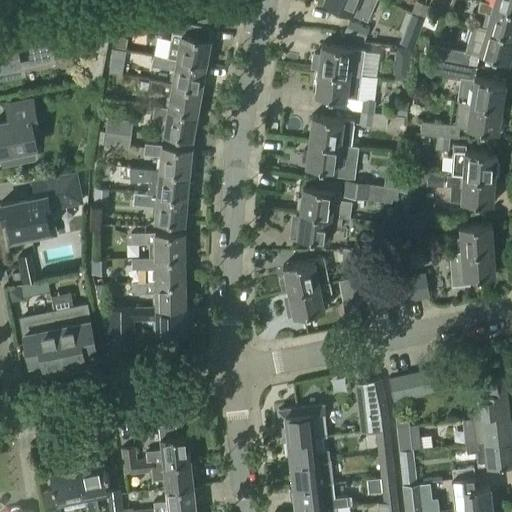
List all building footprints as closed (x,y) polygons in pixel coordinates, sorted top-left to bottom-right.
[(321,0),(322,1),(366,20),(375,0),(321,0)] [(479,0),(476,11),(488,15),(484,28),(511,35),(511,9),(492,4),(479,0)] [(511,0),(492,0),(492,4),(511,9),(511,0)] [(415,1),(411,13),(422,17),(427,5),(415,1)] [(348,20),(343,31),(363,40),(368,28),(348,20)] [(189,36),(170,32),(166,57),(204,64),(205,62),(208,63),(210,51),(207,50),(211,26),(192,23),(189,36)] [(433,45),(431,57),(447,60),(459,62),(468,64),(470,53),(478,56),(479,53),(508,61),(511,48),(511,35),(484,28),(472,24),(464,51),(433,45)] [(16,30),(0,33),(0,76),(21,72),(21,73),(22,73),(20,61),(56,54),(50,25),(17,31),(16,30)] [(404,31),(400,42),(411,47),(416,35),(404,31)] [(116,36),(115,47),(125,48),(126,38),(116,36)] [(313,54),(311,66),(317,67),(317,69),(358,75),(360,75),(364,49),(352,48),(320,43),(319,54),(313,54)] [(394,59),(392,77),(407,79),(409,61),(410,48),(396,46),(394,59)] [(91,48),(85,79),(100,76),(106,51),(91,48)] [(153,54),(151,65),(174,69),(171,83),(200,88),(204,64),(166,57),(153,54)] [(447,60),(444,72),(457,74),(459,62),(447,60)] [(317,69),(314,94),(326,96),(345,99),(345,96),(357,98),(360,75),(358,75),(317,69)] [(457,100),(458,100),(501,107),(505,81),(473,76),(473,79),(460,77),(457,100)] [(148,79),(146,90),(170,94),(167,107),(195,113),(200,88),(171,83),(148,79)] [(6,115),(0,116),(0,162),(1,167),(35,159),(32,145),(36,145),(33,131),(38,130),(31,95),(3,101),(6,115)] [(361,98),(360,111),(372,112),(374,100),(361,98)] [(420,120),(419,134),(436,135),(448,137),(458,138),(459,126),(497,132),(501,107),(458,100),(454,123),(420,120)] [(393,103),(392,114),(405,116),(406,104),(393,103)] [(153,105),(151,116),(165,119),(163,132),(191,137),(195,113),(167,107),(153,105)] [(360,111),(358,123),(385,126),(386,114),(372,112),(360,111)] [(311,114),(308,140),(356,146),(349,145),(353,120),(311,114)] [(106,117),(104,131),(130,134),(132,120),(106,117)] [(104,131),(103,143),(128,147),(130,134),(104,131)] [(436,135),(435,148),(447,149),(448,137),(436,135)] [(308,140),(304,165),(335,169),(334,175),(347,177),(349,164),(354,164),(356,146),(308,140)] [(144,143),(143,153),(160,155),(158,169),(187,172),(187,171),(191,171),(193,170),(194,160),(192,159),(189,158),(190,147),(189,147),(174,145),(144,143)] [(452,143),(450,175),(494,178),(496,152),(465,150),(465,144),(452,143)] [(148,168),(128,166),(130,181),(147,180),(146,193),(185,197),(185,196),(192,197),(193,182),(186,182),(187,172),(158,169),(148,168)] [(386,168),(383,186),(397,187),(399,170),(386,168)] [(32,196),(0,202),(0,206),(7,243),(55,233),(49,207),(81,201),(75,172),(29,181),(32,196)] [(106,172),(105,182),(120,184),(121,173),(106,172)] [(427,173),(426,184),(442,185),(443,174),(427,173)] [(446,174),(445,185),(450,185),(449,200),(492,203),(494,178),(450,175),(446,174)] [(345,181),(343,195),(365,198),(367,184),(345,181)] [(296,197),(295,206),(298,209),(298,211),(341,216),(348,217),(350,201),(338,199),(339,190),(333,189),(334,184),(319,182),(318,187),(301,185),(300,195),(296,197)] [(94,188),(92,207),(106,208),(108,189),(94,188)] [(133,191),(131,202),(155,205),(154,219),(182,222),(185,197),(146,193),(133,191)] [(400,203),(399,209),(410,210),(411,204),(412,194),(401,193),(400,203)] [(291,219),(289,233),(295,234),(295,236),(327,240),(329,225),(340,227),(341,216),(298,211),(297,220),(291,219)] [(397,214),(395,234),(419,237),(421,217),(397,214)] [(490,223),(459,226),(460,250),(460,251),(492,249),(490,223)] [(183,231),(130,232),(130,243),(147,243),(148,257),(183,257),(183,256),(187,256),(187,242),(183,242),(183,231)] [(381,233),(378,249),(390,250),(392,234),(381,233)] [(342,248),(341,261),(373,262),(374,250),(342,248)] [(460,250),(448,251),(450,285),(469,283),(468,276),(494,274),(492,249),(460,251),(460,250)] [(403,255),(390,257),(391,273),(404,272),(403,255)] [(280,274),(278,278),(280,288),(283,290),(287,289),(287,290),(318,283),(318,282),(328,280),(323,256),(282,265),(284,274),(280,274)] [(148,257),(130,257),(130,268),(154,268),(155,281),(183,281),(183,257),(148,257)] [(424,272),(412,275),(416,298),(429,296),(424,272)] [(412,275),(401,277),(405,300),(416,298),(412,275)] [(352,277),(338,280),(346,316),(360,313),(359,310),(354,286),(352,277)] [(401,277),(389,279),(394,303),(405,300),(401,277)] [(389,279),(378,282),(382,305),(394,303),(389,279)] [(290,304),(285,305),(287,315),(292,314),(292,315),(324,309),(320,293),(330,291),(328,280),(318,282),(318,283),(287,290),(289,300),(290,304)] [(155,281),(131,282),(131,293),(155,292),(155,306),(184,306),(183,281),(155,281)] [(378,282),(366,284),(371,307),(382,305),(378,282)] [(366,284),(354,286),(359,310),(371,307),(366,284)] [(19,286),(7,289),(9,301),(22,299),(21,297),(19,286)] [(85,304),(53,310),(64,366),(84,362),(82,352),(95,350),(85,304)] [(131,307),(98,308),(104,334),(132,333),(132,318),(155,317),(156,332),(184,331),(184,306),(155,306),(131,306),(131,307)] [(53,310),(21,317),(30,362),(43,360),(45,370),(64,366),(53,310)] [(433,366),(421,369),(426,393),(438,390),(433,366)] [(421,369),(410,371),(415,395),(426,393),(421,369)] [(410,371),(398,374),(403,397),(415,395),(410,371)] [(398,374),(386,376),(392,400),(403,397),(398,374)] [(479,408),(471,409),(472,417),(508,412),(504,376),(488,378),(490,390),(477,391),(479,408)] [(366,380),(354,383),(362,429),(374,428),(386,426),(385,418),(384,401),(379,378),(366,380)] [(307,405),(277,408),(279,429),(285,428),(286,438),(314,434),(315,435),(326,434),(323,403),(307,405)] [(508,412),(472,417),(475,440),(511,436),(508,412)] [(407,424),(406,415),(393,416),(395,426),(407,424)] [(189,458),(188,447),(192,447),(191,436),(187,437),(187,433),(175,435),(174,423),(159,424),(160,436),(161,447),(145,449),(146,457),(151,456),(152,462),(189,458)] [(417,423),(407,424),(395,426),(397,449),(410,448),(419,447),(417,423)] [(386,426),(374,428),(379,476),(392,474),(386,426)] [(314,434),(286,438),(289,462),(327,457),(329,457),(328,448),(316,449),(315,435),(314,434)] [(473,441),(465,441),(466,452),(474,451),(476,465),(511,461),(511,443),(511,444),(511,436),(475,440),(473,441)] [(134,444),(120,446),(123,472),(140,470),(139,457),(135,458),(134,444)] [(410,448),(397,449),(398,458),(411,457),(410,448)] [(153,469),(152,462),(151,456),(146,457),(139,457),(140,470),(151,469),(153,469)] [(327,457),(289,462),(292,485),(329,481),(327,457)] [(102,458),(76,464),(84,504),(85,511),(87,511),(98,510),(95,496),(109,493),(102,458)] [(153,469),(151,469),(152,477),(164,476),(165,487),(192,484),(191,472),(194,472),(193,461),(190,462),(189,458),(152,462),(153,469)] [(53,487),(43,489),(47,511),(58,511),(57,504),(62,503),(63,509),(84,504),(76,464),(49,469),(53,487)] [(473,466),(452,469),(453,478),(474,475),(473,466)] [(392,474),(379,476),(381,492),(394,490),(392,474)] [(450,478),(454,511),(458,511),(491,508),(488,484),(478,485),(477,474),(474,475),(453,478),(453,477),(450,478)] [(329,481),(292,485),(294,509),(332,505),(347,504),(346,495),(331,496),(329,481)] [(422,511),(420,481),(402,483),(404,511),(422,511)] [(166,498),(148,500),(149,508),(157,507),(157,511),(167,511),(168,511),(195,509),(194,498),(197,498),(196,487),(193,487),(192,484),(165,487),(166,498)] [(398,511),(397,499),(379,501),(380,511),(398,511)]
